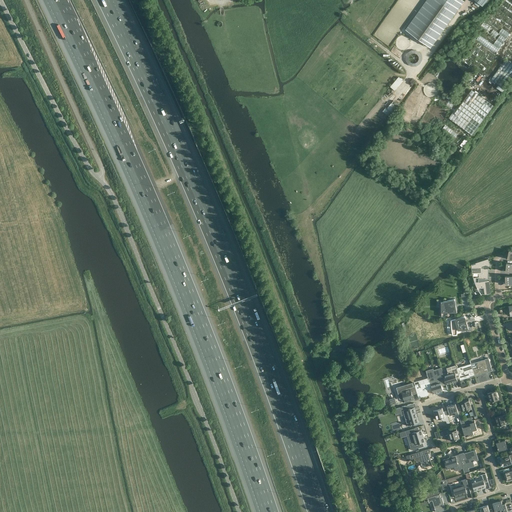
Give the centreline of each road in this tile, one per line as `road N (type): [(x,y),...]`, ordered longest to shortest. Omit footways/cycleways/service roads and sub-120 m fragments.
road 1 (unclassified): [(239,511),(113,197),(79,152),(0,0)]
road 2 (motorway): [(56,0),(179,271),(269,511)]
road 3 (motorway): [(315,511),(256,343),(106,0)]
road 4 (track): [(151,0),(256,243),(352,511)]
road 5 (residential): [(484,437),(439,450),(423,413),(429,402),(477,387)]
